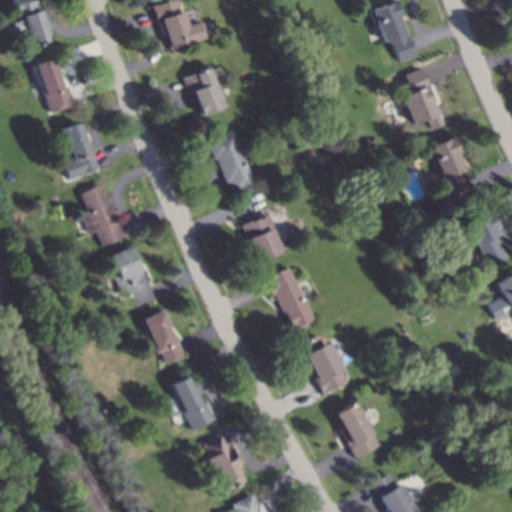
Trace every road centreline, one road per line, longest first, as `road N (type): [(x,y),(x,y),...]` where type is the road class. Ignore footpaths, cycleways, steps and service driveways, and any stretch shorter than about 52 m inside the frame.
road 1 (residential): [(328,511),(218,310),(93,0)]
road 2 (residential): [(511,145),(451,0)]
